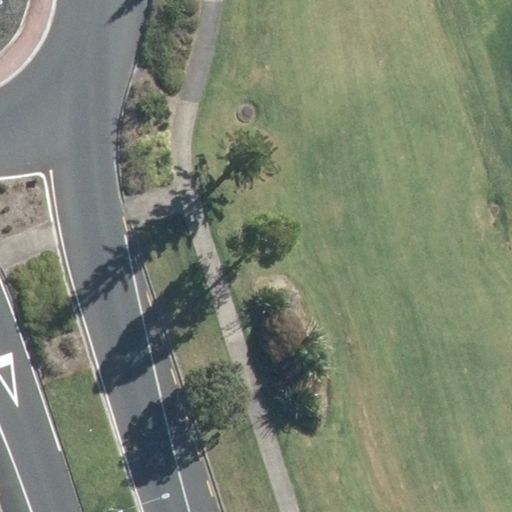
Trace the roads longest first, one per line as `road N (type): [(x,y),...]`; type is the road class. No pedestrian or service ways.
road 1 (tertiary): [(63,69),(170,511)]
road 2 (tertiary): [(45,511),(0,358)]
